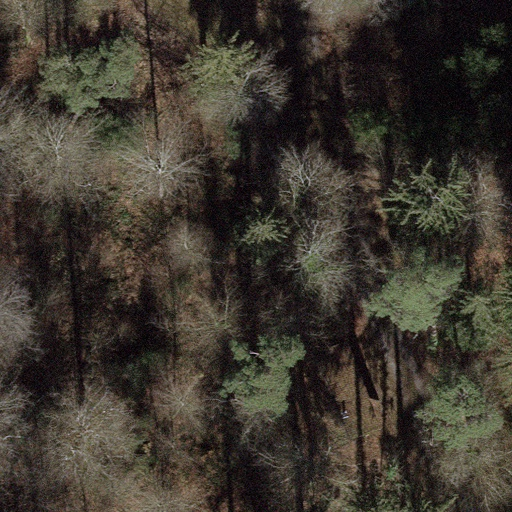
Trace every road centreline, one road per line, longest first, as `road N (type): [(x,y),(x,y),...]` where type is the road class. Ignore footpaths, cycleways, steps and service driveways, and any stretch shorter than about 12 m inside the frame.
road 1 (track): [(463,511),(305,134),(160,0)]
road 2 (track): [(305,134),(312,0)]
